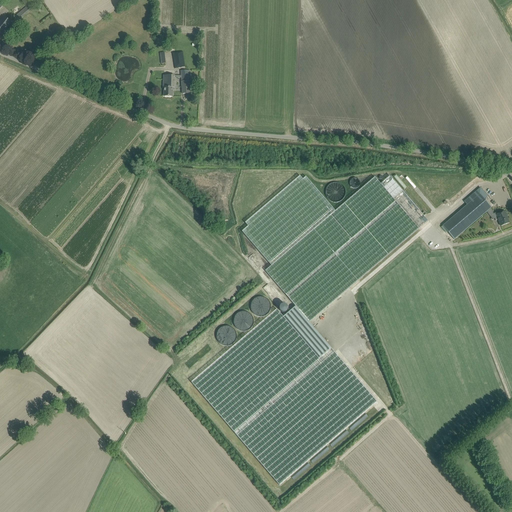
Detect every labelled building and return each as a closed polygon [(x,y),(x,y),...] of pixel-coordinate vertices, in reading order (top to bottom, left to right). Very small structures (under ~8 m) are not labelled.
[(27,6),(15,16),(19,20),(31,10),(27,6)] [(4,17),(0,22),(0,34),(2,35),(11,23),(4,17)] [(185,66),(182,52),(172,53),(175,69),(185,66)] [(190,70),(181,71),(181,81),(182,94),(190,93),(190,89),(189,77),(190,77),(190,70)] [(164,76),(164,82),(163,87),(164,87),(164,96),(172,97),(173,90),(174,90),(174,85),(175,77),(164,76)] [(248,226),(242,231),(271,266),(265,271),(295,306),(309,323),(358,281),(428,221),(390,176),(381,184),(374,177),(335,211),(306,176),(303,179),(300,176),(245,222),(248,226)] [(349,183),(350,184),(350,185),(350,186),(351,187),(352,188),(353,188),(354,188),(355,188),(356,188),(357,188),(358,187),(359,186),(359,185),(360,185),(360,184),(360,183),(360,182),(360,181),(359,181),(359,180),(358,179),(357,178),(356,178),(355,178),(354,178),(353,178),(352,178),(352,179),(351,179),(351,180),(350,180),(350,181),(350,182),(349,183)] [(326,190),(325,193),(326,195),(327,197),(328,199),(330,201),(333,202),(336,203),(338,202),(340,201),(342,200),(344,198),(345,195),(345,193),(345,190),(344,187),(342,185),(340,184),(338,183),(336,183),(333,183),(330,184),(328,186),(327,188),(326,190)] [(467,205),(442,226),(446,230),(454,240),(486,212),(491,218),(492,219),(494,218),(495,221),(498,220),(501,226),(505,225),(509,223),(507,218),(504,212),(496,215),(496,213),(493,214),(493,212),(493,211),(491,209),(491,208),(484,200),(488,197),(480,188),(464,202),(467,205)] [(270,313),(270,298),(254,298),(254,313),(270,313)] [(277,309),(191,382),(279,485),(377,402),(318,333),(309,323),(295,306),(291,310),(283,317),(277,309)] [(248,332),(254,316),(239,310),(234,324),(241,326),(240,329),(248,332)] [(234,342),(235,327),(219,327),(219,342),(234,342)]
